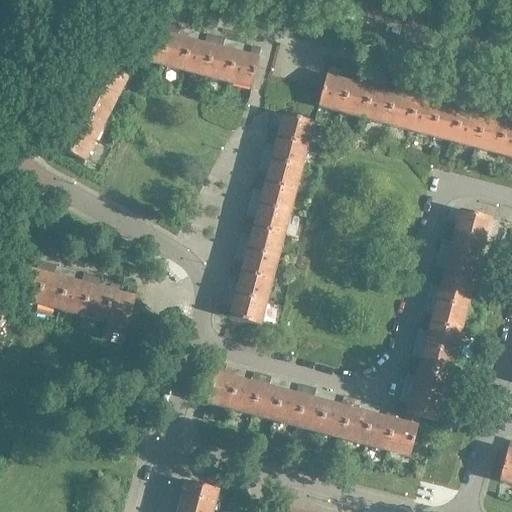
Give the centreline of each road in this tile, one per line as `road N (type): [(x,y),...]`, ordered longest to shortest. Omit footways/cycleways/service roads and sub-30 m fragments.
road 1 (residential): [(511,200),(452,185),(438,195),(391,376),(368,387),(200,341)]
road 2 (residential): [(200,341),(209,269),(0,145)]
road 3 (residential): [(511,57),(306,0)]
road 4 (residential): [(413,511),(268,472)]
road 5 (residential): [(0,138),(69,10)]
